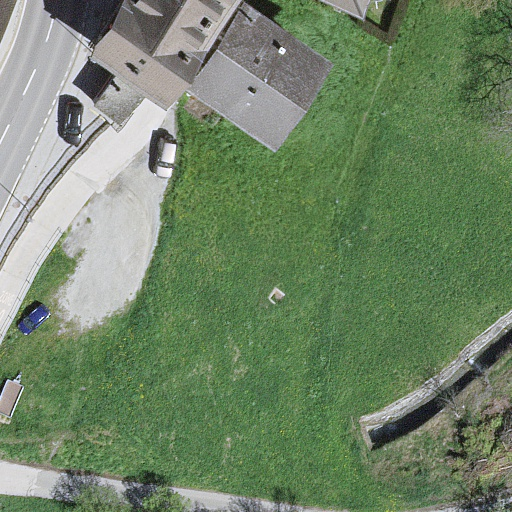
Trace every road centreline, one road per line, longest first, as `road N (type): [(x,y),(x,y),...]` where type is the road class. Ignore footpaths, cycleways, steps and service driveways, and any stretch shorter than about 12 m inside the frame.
road 1 (residential): [(0,313),(51,221),(172,90),(226,0)]
road 2 (unclassified): [(0,477),(256,511)]
road 3 (secondary): [(58,0),(0,140)]
